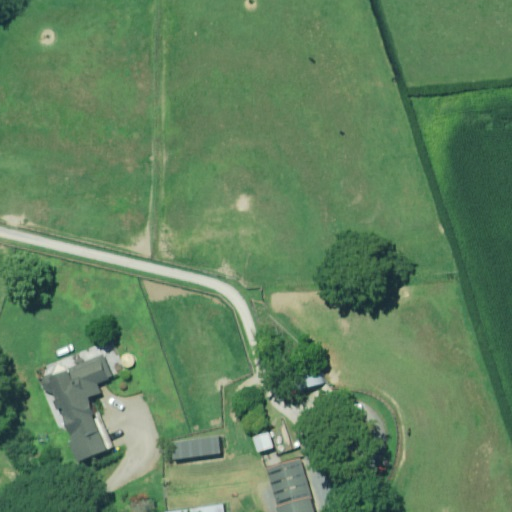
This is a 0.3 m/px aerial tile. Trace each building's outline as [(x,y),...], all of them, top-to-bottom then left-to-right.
[(106,358),(57,379),(65,398),(57,402),(61,412),(70,408),(73,417),(70,418),(80,441),(76,443),(85,464),(114,451),(99,416),(102,415),(95,399),(106,394),(102,385),(115,379),(106,358)] [(304,379),(308,391),(327,384),(323,373),(304,379)] [(278,449),(274,433),(258,438),(263,454),(278,449)] [(317,435),(302,439),(311,469),(325,465),(317,435)] [(175,443),(178,463),(221,458),(219,438),(175,443)] [(320,511),(306,464),(272,474),(283,511),(320,511)]
